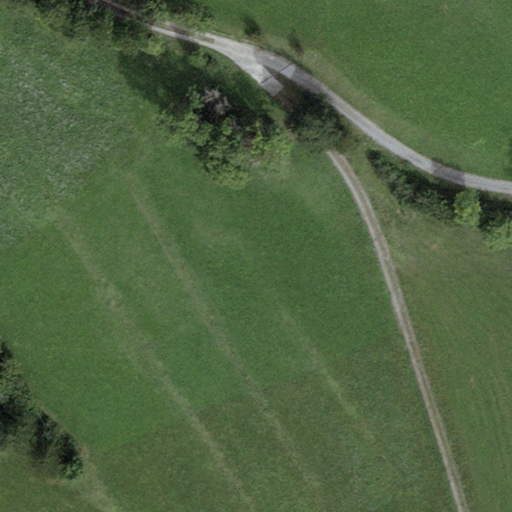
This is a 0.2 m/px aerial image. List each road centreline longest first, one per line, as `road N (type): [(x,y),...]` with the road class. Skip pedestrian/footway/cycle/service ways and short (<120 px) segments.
road 1 (track): [(464,511),(356,196),(236,50)]
road 2 (track): [(511,189),(419,165),(306,81),(236,50)]
road 3 (unclassified): [(236,50),(97,0)]
